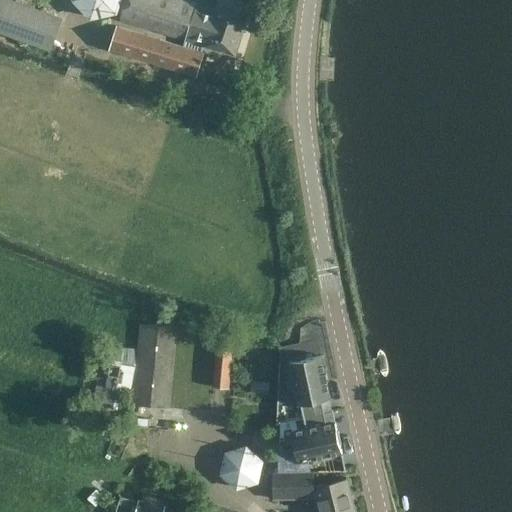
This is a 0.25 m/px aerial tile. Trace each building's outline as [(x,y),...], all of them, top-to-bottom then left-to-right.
[(0,0),(0,30),(50,49),(61,19),(8,0),(0,0)] [(73,0),(91,19),(118,13),(122,0),(73,0)] [(187,0),(126,0),(120,19),(131,23),(234,55),(247,15),(216,5),(215,9),(187,0)] [(201,52),(189,48),(156,38),(152,37),(119,26),(112,50),(195,76),(202,53),(201,53),(201,52)] [(140,324),(133,404),(168,408),(176,328),(140,324)] [(215,336),(210,387),(229,389),(234,338),(215,336)] [(301,405),(304,416),(325,412),(322,400),(330,398),(321,355),(290,362),(299,405),(301,405)] [(123,375),(125,363),(111,360),(102,405),(117,408),(121,385),(127,385),(129,376),(123,375)] [(327,424),(325,412),(304,416),(306,428),(292,431),(299,463),(320,458),(321,460),(333,458),(332,455),(342,453),(335,422),(327,424)] [(255,431),(253,446),(265,447),(265,455),(273,456),(275,433),(255,431)] [(224,452),(219,474),(237,490),(259,483),(263,460),(246,445),(224,452)] [(273,472),(274,498),(316,498),(319,511),(354,511),(347,479),(321,485),(321,486),(314,486),(313,472),(273,472)] [(163,511),(165,507),(139,502),(137,511),(163,511)] [(241,511),(212,503),(209,511),(241,511)]
